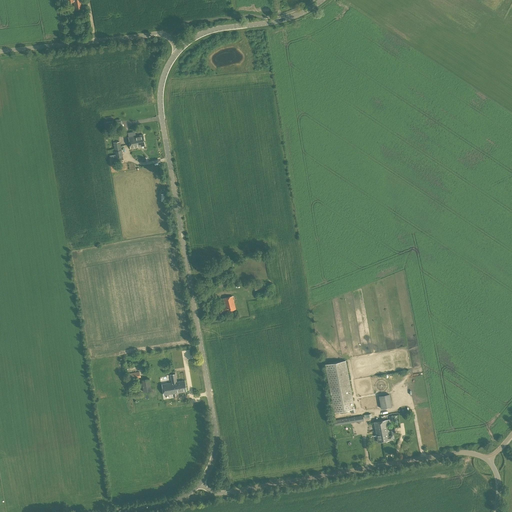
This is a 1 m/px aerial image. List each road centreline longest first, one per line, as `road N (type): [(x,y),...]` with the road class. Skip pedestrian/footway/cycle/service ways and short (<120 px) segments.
road 1 (tertiary): [(200,484),(217,438),(160,100),(164,72),(180,48)]
road 2 (unclassified): [(200,484),(217,495),(460,453),(488,459)]
road 3 (unclassified): [(0,51),(158,33),(180,48)]
road 4 (tertiary): [(180,48),(200,34),(294,17),(324,0)]
